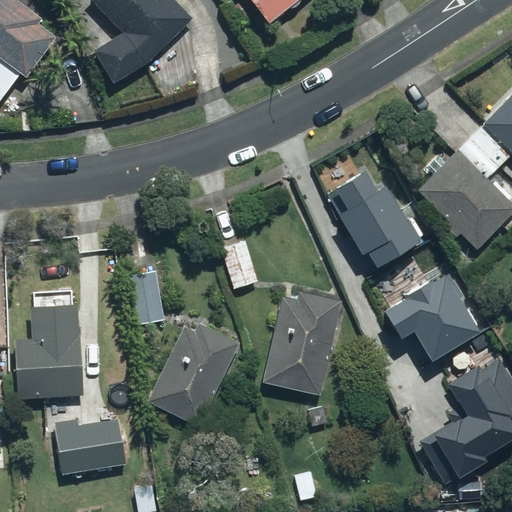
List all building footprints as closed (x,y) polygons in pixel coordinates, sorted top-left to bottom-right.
[(0,0),(0,97),(16,76),(21,79),(52,38),(34,24),(37,19),(11,0),(0,0)] [(86,0),(116,35),(87,53),(107,85),(139,66),(190,21),(170,0),(86,0)] [(295,0),(242,0),(263,25),(295,0)] [(511,91),(413,194),(442,223),(438,227),(453,239),(457,235),(472,251),(511,210),(511,206),(485,179),(508,159),(511,162),(511,91)] [(371,251),(362,252),(367,345),(429,342),(427,299),(433,298),(433,285),(424,285),(422,238),(371,241),(371,251)] [(243,239),(215,247),(229,291),(257,282),(243,239)] [(153,271),(126,277),(137,326),(164,320),(153,271)] [(337,302),(294,293),(292,301),(277,298),(258,384),(316,398),(337,302)] [(73,306),(24,309),(26,341),(10,342),(13,401),(78,397),(73,306)] [(235,345),(194,325),(190,335),(178,330),(143,403),(195,428),(235,345)] [(465,354),(430,373),(445,400),(479,381),(465,354)] [(73,421),(50,425),(57,476),(122,466),(115,420),(74,426),(73,421)]
